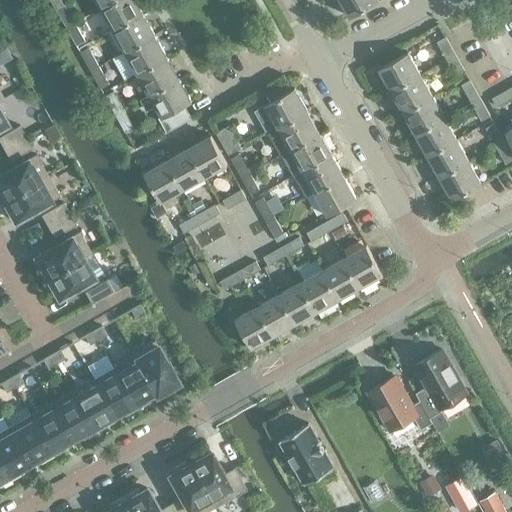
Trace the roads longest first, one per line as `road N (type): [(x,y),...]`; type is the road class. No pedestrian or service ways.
road 1 (residential): [(256,379),(15,511)]
road 2 (residential): [(442,262),(403,218),(317,55)]
road 3 (residential): [(256,379),(433,277),(442,262)]
road 4 (residential): [(317,55),(426,0)]
